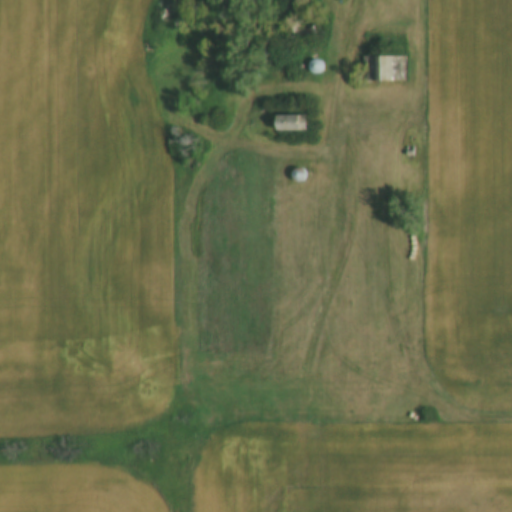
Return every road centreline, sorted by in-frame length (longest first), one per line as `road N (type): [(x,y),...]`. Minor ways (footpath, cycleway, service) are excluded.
road 1 (track): [(313,511),(309,435),(322,318),(347,208),(341,100)]
road 2 (track): [(309,435),(511,424)]
